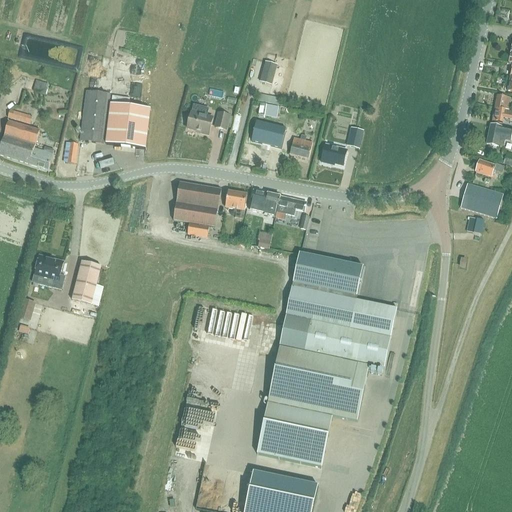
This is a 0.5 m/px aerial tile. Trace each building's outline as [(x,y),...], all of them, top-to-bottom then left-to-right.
[(121,51),(120,61),(147,66),(149,56),(121,51)] [(272,86),(277,67),(265,63),(260,83),(272,86)] [(501,76),(509,74),(506,66),(499,69),(501,76)] [(36,81),(33,92),(40,94),(40,95),(46,96),(49,85),(36,81)] [(80,142),(104,145),(111,95),(87,92),(80,142)] [(256,102),(281,106),(282,99),(258,95),(256,102)] [(497,96),(495,110),(505,112),(505,110),(509,111),(511,99),(507,99),(507,98),(497,96)] [(146,151),(150,111),(111,106),(106,146),(146,151)] [(191,114),(187,130),(200,133),(200,135),(209,137),(213,119),(207,118),(209,110),(193,106),(191,114)] [(505,112),(495,110),(492,123),(502,125),(503,120),(511,121),(511,112),(505,112)] [(30,126),(32,118),(10,112),(8,119),(30,126)] [(219,115),(216,129),(226,131),(229,117),(219,115)] [(9,123),(0,151),(0,156),(48,172),(49,172),(54,155),(53,155),(54,151),(45,149),(44,153),(34,150),(40,132),(9,123)] [(256,123),(251,143),(280,150),(281,150),(285,131),(256,123)] [(511,130),(491,126),(487,146),(503,149),(505,137),(511,138),(511,135),(511,130)] [(358,149),(363,130),(352,127),(347,146),(358,149)] [(294,140),(290,156),(308,161),(313,144),(294,140)] [(78,146),(70,144),(67,164),(75,165),(78,146)] [(325,147),(321,164),(342,169),(346,152),(325,147)] [(495,165),(494,167),(479,162),(475,173),(493,179),(494,177),(492,176),(493,172),(502,175),(504,168),(495,165)] [(179,185),(176,204),(173,222),(214,229),(217,211),(218,211),(221,192),(179,185)] [(496,219),(503,196),(468,186),(461,209),(496,219)] [(250,203),(249,211),(262,215),(267,195),(252,192),(250,203)] [(225,209),(236,211),(234,219),(242,220),(243,212),(246,196),(228,193),(225,209)] [(276,213),(279,198),(267,195),(262,215),(274,218),(276,212),(276,213)] [(279,198),(276,213),(277,213),(276,214),(289,217),(292,201),(279,198)] [(292,201),(289,217),(293,218),(295,211),(303,213),(305,204),(292,201)] [(310,219),(303,217),(300,230),(307,232),(310,219)] [(390,218),(357,219),(357,228),(374,227),(374,231),(384,231),(384,226),(390,226),(390,218)] [(470,219),(467,233),(473,234),(476,220),(472,219),(470,219)] [(209,229),(188,225),(187,236),(207,239),(209,229)] [(272,236),(260,233),(258,242),(259,242),(258,248),(269,251),(272,236)] [(286,317),(256,456),(321,470),(332,419),(356,424),(369,368),(383,371),(396,312),(356,303),(363,268),(299,255),(286,317)] [(40,257),(35,277),(54,282),(52,289),(61,292),(65,278),(60,277),(64,264),(40,257)] [(399,278),(402,261),(389,259),(386,275),(399,278)] [(101,268),(82,263),(72,302),(92,307),(101,268)] [(387,280),(386,294),(397,295),(397,281),(387,280)] [(31,323),(36,305),(24,301),(25,295),(21,293),(15,318),(31,323)] [(37,333),(84,343),(89,318),(47,309),(44,322),(40,321),(37,333)] [(20,327),(19,334),(28,336),(29,330),(20,327)] [(185,399),(180,426),(195,429),(200,401),(185,399)] [(203,461),(195,506),(208,508),(210,499),(217,501),(217,500),(227,502),(232,472),(244,474),(246,463),(235,462),(235,466),(203,461)] [(254,472),(245,511),(312,511),(318,486),(254,472)]
